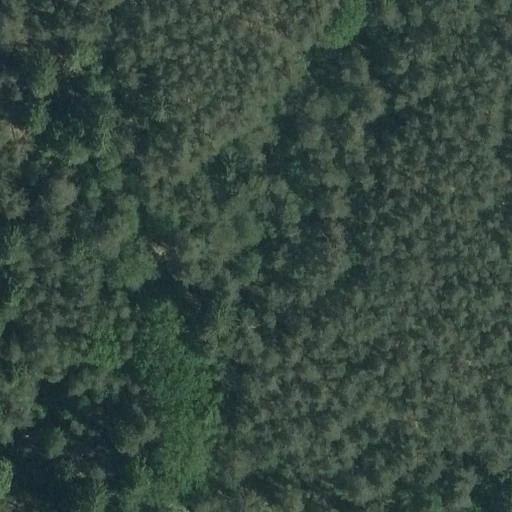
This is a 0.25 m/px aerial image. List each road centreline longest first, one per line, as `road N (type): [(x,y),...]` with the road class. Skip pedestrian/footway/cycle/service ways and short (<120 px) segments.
road 1 (track): [(165,342),(299,99),(391,0)]
road 2 (track): [(0,501),(165,342)]
